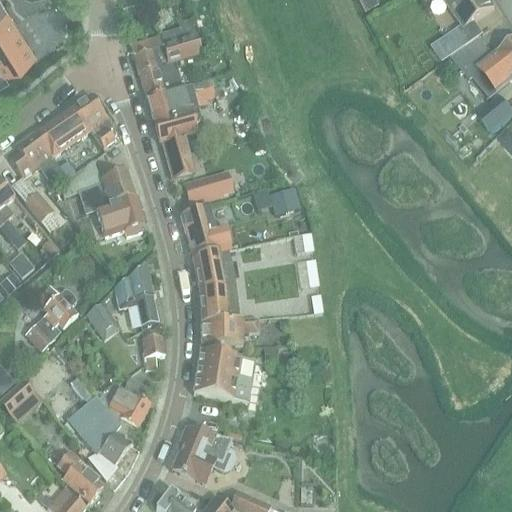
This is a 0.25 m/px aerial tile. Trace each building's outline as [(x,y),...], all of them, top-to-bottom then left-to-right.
[(440,0),(464,32),(493,11),(485,0),(440,0)] [(0,68),(3,74),(33,56),(0,1),(0,68)] [(473,36),(451,52),(466,71),(462,74),(470,83),(472,81),(489,102),(511,82),(511,47),(493,62),(473,36)] [(161,39),(130,47),(129,47),(138,77),(175,67),(174,66),(201,58),(196,41),(164,50),(161,39)] [(146,101),(146,102),(182,91),(175,67),(138,77),(146,101)] [(200,121),(197,110),(192,108),(187,110),(182,91),(146,102),(154,127),(153,127),(159,147),(163,146),(173,183),(193,178),(182,141),(196,137),(193,127),(197,126),(200,121)] [(91,99),(74,110),(93,138),(103,152),(113,144),(106,133),(112,130),(91,99)] [(511,115),(500,101),(477,119),(490,135),(511,116),(511,115)] [(74,110),(35,137),(51,161),(87,137),(90,135),(74,110)] [(491,143),(466,116),(455,126),(461,132),(449,143),(469,164),(491,143)] [(497,142),(511,156),(511,137),(507,132),(497,142)] [(51,161),(35,137),(15,151),(18,156),(9,162),(22,182),(40,170),(49,185),(46,188),(50,194),(66,183),(51,161)] [(104,241),(110,239),(124,235),(126,240),(142,235),(140,230),(143,229),(126,175),(100,184),(93,164),(59,190),(64,201),(79,197),(86,217),(96,213),(104,241)] [(0,232),(8,242),(16,235),(7,224),(12,219),(4,210),(14,202),(0,185),(0,224),(2,227),(0,228),(0,232)] [(53,216),(36,197),(24,207),(40,226),(53,216)] [(180,218),(192,263),(191,263),(205,259),(218,255),(218,256),(228,254),(230,254),(223,229),(213,232),(206,210),(180,218)] [(25,246),(16,235),(8,242),(17,253),(25,246)] [(43,251),(52,261),(58,256),(50,245),(43,251)] [(198,294),(200,326),(239,324),(234,283),(238,282),(235,265),(231,266),(228,254),(218,256),(218,255),(205,259),(191,263),(198,294)] [(24,261),(12,272),(21,283),(33,272),(24,261)] [(117,289),(114,292),(118,311),(119,314),(128,311),(132,331),(139,330),(158,326),(152,299),(151,299),(145,268),(145,269),(117,289)] [(44,320),(25,338),(32,345),(41,354),(55,342),(54,341),(60,336),(54,331),(57,328),(63,333),(77,320),(69,311),(75,306),(74,301),(69,295),(64,294),(58,300),(57,299),(58,298),(48,294),(36,305),(43,313),(43,312),(48,317),(44,320)] [(101,308),(86,319),(104,343),(118,332),(101,308)] [(258,323),(239,324),(200,326),(200,349),(242,350),(242,341),(248,341),(248,337),(258,337),(258,323)] [(147,342),(142,343),(144,362),(145,372),(156,371),(155,360),(164,360),(161,330),(146,336),(147,342)] [(192,398),(192,399),(210,401),(224,403),(232,404),(247,406),(254,364),(239,362),(239,361),(200,355),(193,398),(192,398)] [(78,380),(70,387),(83,403),(86,400),(91,396),(78,380)] [(0,409),(8,419),(31,399),(20,386),(0,404),(0,409)] [(100,399),(97,404),(103,411),(103,412),(117,428),(120,432),(116,436),(130,448),(132,449),(137,439),(134,437),(136,433),(137,433),(150,409),(120,392),(119,393),(112,390),(100,399)] [(90,406),(69,422),(85,442),(92,437),(98,443),(92,448),(99,457),(113,469),(130,448),(116,436),(120,432),(117,428),(103,412),(103,411),(97,404),(95,401),(90,406)] [(219,441),(212,439),(185,432),(179,446),(181,450),(179,454),(171,474),(204,488),(212,471),(216,473),(224,476),(229,474),(235,460),(233,456),(227,453),(232,443),(219,440),(219,441)] [(63,492),(85,511),(102,491),(92,483),(96,479),(69,456),(58,470),(67,478),(61,485),(66,489),(63,492)] [(84,511),(85,511),(63,492),(52,505),(44,498),(39,505),(47,511),(84,511)] [(194,511),(170,493),(155,511),(194,511)] [(230,511),(269,511),(270,511),(238,496),(230,511)] [(227,511),(215,502),(206,511),(227,511)]
